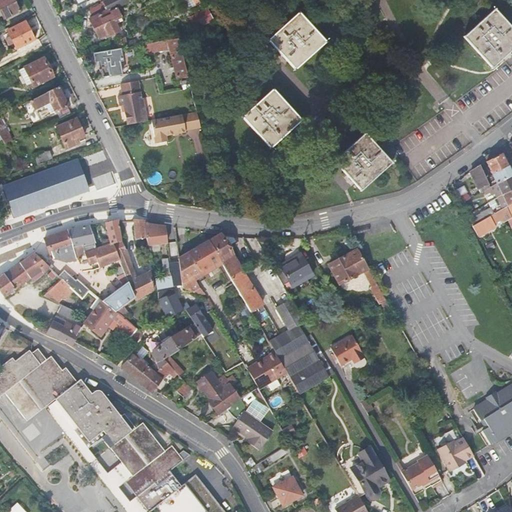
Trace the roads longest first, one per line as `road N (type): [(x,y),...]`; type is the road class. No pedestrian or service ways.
road 1 (residential): [(260,511),(222,452),(0,310)]
road 2 (residential): [(132,208),(288,227),(394,206)]
road 3 (residential): [(39,0),(121,164),(132,208)]
road 4 (residential): [(394,206),(462,333),(511,369)]
road 5 (residential): [(0,239),(85,211),(132,208)]
road 6 (residential): [(394,206),(499,135)]
